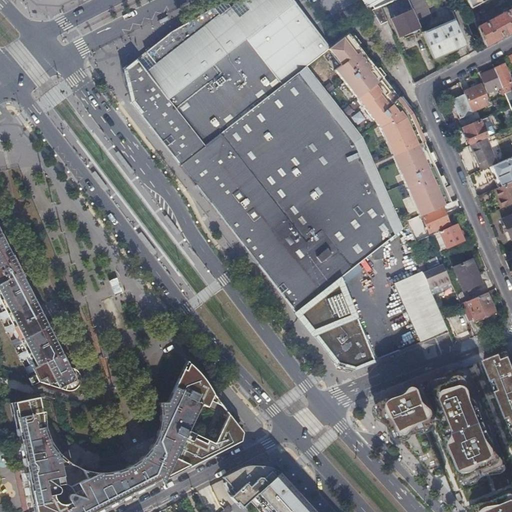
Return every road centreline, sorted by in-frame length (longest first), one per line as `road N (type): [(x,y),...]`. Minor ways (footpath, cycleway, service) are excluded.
road 1 (primary): [(324,412),(60,61)]
road 2 (primary): [(16,88),(184,311),(288,428)]
road 3 (residential): [(419,93),(511,304)]
road 4 (residential): [(324,412),(511,335)]
road 5 (residential): [(288,428),(134,511)]
road 6 (secondary): [(60,61),(171,0)]
road 7 (unclassified): [(441,511),(372,438),(351,440)]
